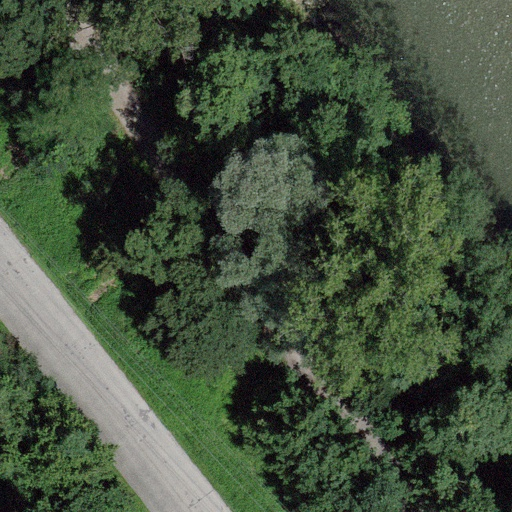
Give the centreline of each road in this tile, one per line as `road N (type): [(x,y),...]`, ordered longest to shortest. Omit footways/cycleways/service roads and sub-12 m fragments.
road 1 (track): [(417,511),(53,0)]
road 2 (unclassified): [(195,511),(0,260)]
